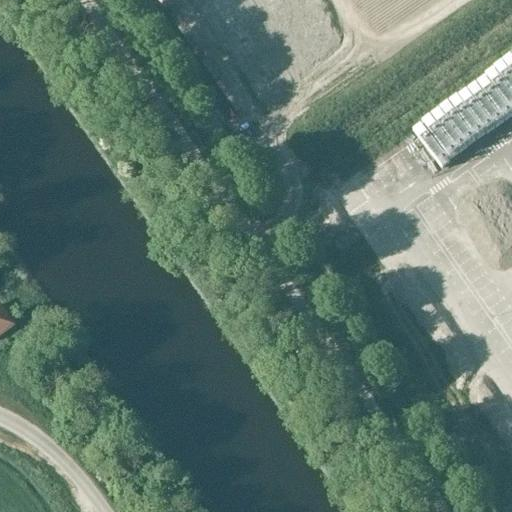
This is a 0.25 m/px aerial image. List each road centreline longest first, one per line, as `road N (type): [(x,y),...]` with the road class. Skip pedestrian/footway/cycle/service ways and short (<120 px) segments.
road 1 (unclassified): [(441,511),(81,0)]
road 2 (unclassified): [(0,418),(57,457),(100,511)]
